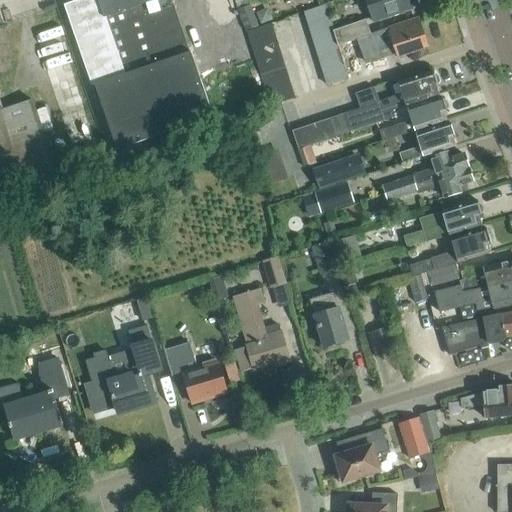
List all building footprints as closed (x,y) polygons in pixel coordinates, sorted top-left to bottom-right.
[(190,52),(171,0),(77,0),(65,5),(93,86),(95,85),(117,150),(214,117),(192,52),(190,52)] [(366,0),(374,22),(414,8),(411,0),(366,0)] [(244,30),(258,26),(250,4),(237,9),(244,30)] [(304,12),(308,22),(329,16),(326,5),(304,12)] [(270,6),(255,11),(260,24),(274,18),(270,6)] [(332,26),(329,16),(308,22),(311,33),(332,26)] [(366,20),(359,22),(334,31),(336,37),(338,45),(347,42),(357,38),(367,35),(371,34),(366,20)] [(248,30),(251,41),(274,34),(271,23),(248,30)] [(388,28),(377,32),(384,52),(394,48),(398,57),(427,47),(420,25),(391,35),(388,28)] [(336,37),(334,31),(332,26),(311,33),(314,44),(336,37)] [(377,32),(371,34),(367,35),(374,55),(384,52),(377,32)] [(277,45),(274,34),(251,41),(254,52),(277,45)] [(374,55),(367,35),(357,38),(364,58),(374,55)] [(339,48),(338,45),(336,37),(314,44),(318,54),(339,48)] [(364,58),(357,38),(347,42),(354,62),(364,58)] [(354,62),(347,42),(338,45),(339,48),(342,58),(344,65),(354,62)] [(281,55),(277,45),(254,52),(258,63),(281,55)] [(342,58),(339,48),(318,54),(321,65),(342,58)] [(284,66),(281,55),(258,63),(261,73),(284,66)] [(346,69),(344,65),(342,58),(321,65),(324,76),(346,69)] [(287,77),(284,66),(261,73),(264,84),(287,77)] [(349,79),(346,69),(324,76),(328,86),(349,79)] [(439,87),(433,71),(399,83),(403,94),(379,102),(386,120),(395,117),(393,110),(438,95),(436,88),(439,87)] [(291,88),(287,77),(264,84),(268,95),(291,88)] [(294,98),(291,88),(268,95),(271,105),(294,98)] [(412,122),(397,127),(400,136),(447,120),(444,114),(447,113),(442,97),(408,108),(412,122)] [(0,194),(28,185),(58,175),(33,99),(2,109),(0,103),(0,194)] [(386,120),(379,102),(370,105),(376,123),(386,120)] [(376,123),(370,105),(360,108),(366,127),(376,123)] [(366,127),(360,108),(350,112),(357,130),(366,127)] [(357,130),(350,112),(341,115),(347,133),(357,130)] [(347,133),(341,115),(331,118),(337,137),(347,133)] [(337,137),(331,118),(321,121),(328,140),(337,137)] [(328,140),(321,121),(312,125),(318,143),(328,140)] [(453,139),(456,138),(450,122),(417,134),(421,147),(406,152),(409,161),(455,146),(453,139)] [(318,143),(312,125),(302,128),(308,147),(318,143)] [(400,136),(397,127),(380,133),(383,141),(400,136)] [(308,147),(302,128),(292,131),(299,150),(308,147)] [(299,150),(305,167),(314,164),(308,147),(299,150)] [(468,168),(463,154),(456,156),(454,150),(448,152),(431,157),(435,170),(413,177),(415,184),(468,168)] [(318,191),(364,176),(357,155),(311,170),(318,191)] [(465,184),(473,182),(468,168),(415,184),(413,177),(398,182),(403,197),(440,185),(444,198),(461,193),(461,192),(467,190),(465,184)] [(353,203),(347,182),(315,192),(321,213),(353,203)] [(403,197),(398,182),(382,187),(387,202),(403,197)] [(314,194),(305,197),(311,217),(321,214),(314,194)] [(479,218),(482,217),(477,201),(442,211),(445,221),(404,233),(408,247),(481,226),(479,218)] [(381,209),(368,214),(371,223),(384,219),(381,209)] [(324,225),(328,237),(335,234),(331,222),(324,225)] [(455,251),(431,258),(409,266),(412,275),(434,268),(458,261),(459,261),(490,252),(487,245),(491,244),(486,228),(452,238),(455,251)] [(352,236),(330,242),(336,261),(357,255),(352,236)] [(335,270),(326,241),(311,246),(320,274),(335,270)] [(272,287),(285,283),(277,257),(264,261),(272,287)] [(460,281),(463,292),(511,280),(511,261),(484,268),(487,280),(479,282),(478,276),(460,281)] [(357,282),(352,267),(339,271),(344,287),(357,282)] [(427,299),(420,276),(408,279),(415,303),(427,299)] [(511,304),(511,280),(463,292),(465,302),(491,296),(494,309),(511,304)] [(216,301),(227,297),(224,286),(213,289),(216,301)] [(432,307),(454,301),(451,288),(428,294),(432,307)] [(234,297),(249,346),(247,346),(234,350),(240,371),(253,367),(289,357),(282,336),(279,323),(263,328),(256,304),(263,302),(259,290),(234,297)] [(324,347),(348,340),(339,308),(338,308),(334,293),(310,300),(324,347)] [(143,320),(154,317),(148,296),(137,299),(143,320)] [(506,337),(511,335),(511,312),(500,314),(442,327),(450,355),(488,343),(488,344),(503,341),(506,337)] [(162,371),(155,348),(148,325),(128,331),(133,349),(108,356),(108,354),(85,361),(100,412),(116,407),(116,409),(130,405),(130,404),(129,405),(129,403),(154,395),(148,375),(162,371)] [(375,356),(398,349),(391,326),(368,333),(375,356)] [(190,342),(164,350),(173,381),(185,377),(192,403),(227,393),(218,363),(217,364),(216,360),(203,364),(204,367),(198,369),(190,342)] [(482,350),(484,358),(494,355),(491,347),(482,350)] [(41,395),(26,399),(16,384),(0,388),(0,406),(0,407),(4,406),(14,439),(62,425),(52,391),(66,387),(58,359),(40,364),(41,395)] [(485,418),(511,415),(511,386),(499,387),(500,391),(483,392),(460,399),(461,408),(484,406),(485,418)] [(441,437),(434,411),(419,415),(426,441),(441,437)] [(429,452),(418,418),(399,424),(409,458),(421,455),(422,458),(426,461),(427,463),(427,469),(423,472),(418,473),(414,472),(413,469),(403,471),(405,480),(434,474),(428,453),(429,452)] [(389,451),(382,429),(354,437),(357,450),(335,456),(338,464),(334,465),(340,483),(380,471),(375,455),(389,451)] [(511,511),(511,464),(497,465),(497,511),(511,511)] [(433,476),(422,478),(425,491),(436,489),(433,476)] [(396,511),(397,494),(372,493),(372,505),(349,504),(348,511),(396,511)]
